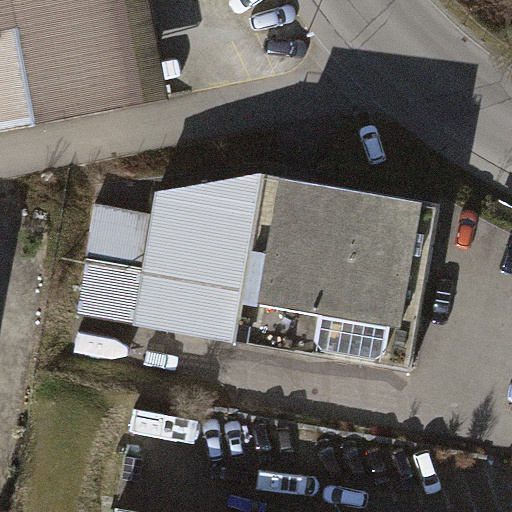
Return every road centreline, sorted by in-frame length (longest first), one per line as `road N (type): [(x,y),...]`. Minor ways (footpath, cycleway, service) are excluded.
road 1 (unknown): [(419,56),(225,134),(0,180)]
road 2 (residential): [(511,115),(419,56),(374,0)]
